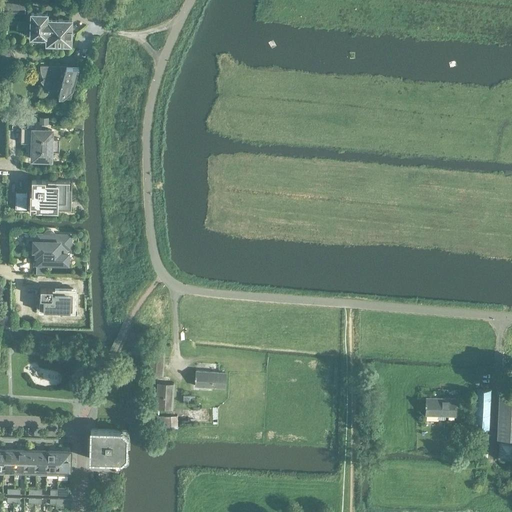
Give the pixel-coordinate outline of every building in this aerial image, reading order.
[(25,14),(26,4),(4,3),(4,13),(25,14)] [(47,37),(47,43),(72,43),(72,19),(47,18),(48,13),(31,13),(31,37),(47,37)] [(2,46),(2,62),(12,62),(13,61),(14,59),(14,57),(14,55),(13,53),(13,52),(10,52),(10,46),(2,46)] [(71,96),(79,66),(40,65),(40,67),(40,70),(41,73),(44,78),(40,81),(42,83),(43,84),(45,86),(47,87),(51,90),(54,91),(55,92),(57,92),(57,94),(71,96)] [(32,159),(51,160),(51,151),(59,152),(60,138),(52,138),(52,130),(34,129),(34,127),(21,127),(21,139),(33,139),(32,159)] [(31,192),(30,192),(29,209),(71,210),(72,181),(71,181),(71,182),(69,182),(69,181),(69,180),(31,179),(31,192)] [(16,194),(16,192),(16,196),(15,196),(15,204),(15,208),(26,209),(27,205),(27,196),(27,192),(26,192),(26,195),(16,194)] [(35,250),(35,254),(35,264),(49,265),(49,262),(65,262),(66,248),(70,248),(71,235),(37,234),(37,241),(34,241),(34,250),(35,250)] [(40,288),(40,297),(39,297),(39,311),(60,312),(60,314),(77,314),(77,309),(75,309),(76,288),(55,287),(55,288),(40,288)] [(148,375),(158,376),(162,377),(164,346),(155,345),(154,361),(149,361),(148,375)] [(206,371),(196,370),(196,376),(194,376),(194,378),(195,378),(195,386),(225,388),(226,372),(210,371),(210,373),(206,372),(206,371)] [(174,384),(158,383),(156,408),(172,409),(174,384)] [(490,389),(478,389),(476,389),(474,429),(488,429),(490,389)] [(511,390),(504,390),(499,390),(497,438),(511,438),(511,390)] [(438,415),(438,419),(445,419),(445,415),(455,416),(456,398),(441,397),(441,399),(436,399),(436,397),(426,397),(426,402),(425,402),(425,405),(426,405),(425,415),(438,415)] [(472,410),(465,410),(464,429),(471,429),(472,410)] [(177,429),(178,416),(164,416),(164,417),(158,417),(157,428),(177,429)] [(122,430),(91,429),(90,459),(121,459),(126,455),(126,435),(122,430)] [(472,456),(473,438),(462,438),(461,455),(472,456)] [(511,443),(499,442),(498,457),(511,458),(511,443)] [(14,474),(15,450),(10,450),(10,449),(9,450),(4,450),(3,474),(14,474)] [(25,475),(26,450),(20,450),(20,449),(20,450),(15,450),(14,474),(25,475)] [(36,475),(36,450),(32,450),(31,450),(26,450),(25,475),(36,475)] [(46,475),(47,451),(42,451),(42,450),(41,450),(41,451),(36,450),(36,475),(46,475)] [(57,476),(58,451),(53,451),(53,450),(53,451),(47,451),(46,475),(57,476)] [(63,451),(58,451),(57,476),(69,476),(69,469),(72,470),(72,460),(69,460),(69,451),(63,451)] [(57,487),(57,489),(57,495),(71,495),(71,494),(71,488),(71,487),(57,487)] [(71,498),(57,498),(57,504),(56,506),(71,506),(70,506),(70,499),(71,499),(71,498)]
